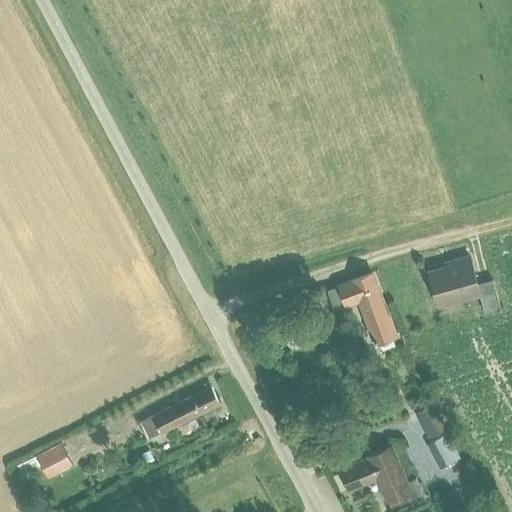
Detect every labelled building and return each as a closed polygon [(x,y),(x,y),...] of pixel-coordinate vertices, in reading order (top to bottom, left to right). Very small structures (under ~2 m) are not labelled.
[(478,294),(483,313),(500,308),(492,279),(477,283),(469,256),(456,260),(457,264),(429,272),(438,306),(478,294)] [(372,274),(327,291),(334,309),(360,299),(376,343),(397,335),(389,315),(387,316),(372,274)] [(362,378),(354,350),(324,359),(332,386),(362,378)] [(149,438),(219,402),(211,386),(140,422),(149,438)] [(431,405),(415,413),(430,445),(446,437),(431,405)] [(61,442),(36,455),(17,465),(22,475),(41,465),(47,477),(72,464),(61,442)] [(340,471),(348,491),(377,479),(386,501),(408,492),(390,448),(368,457),(369,459),(340,471)] [(150,450),(143,453),(147,461),(154,458),(150,450)] [(420,487),(408,492),(412,501),(424,497),(420,487)]
